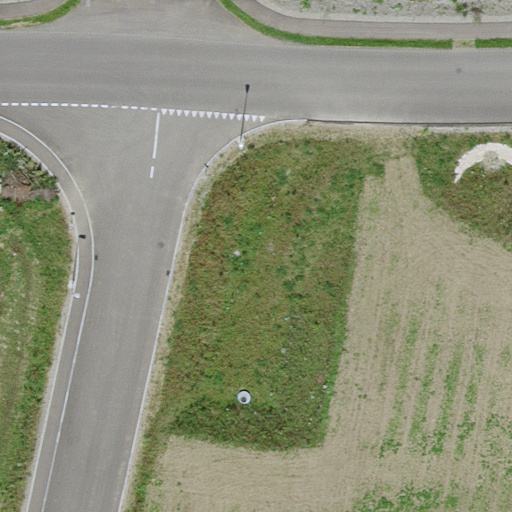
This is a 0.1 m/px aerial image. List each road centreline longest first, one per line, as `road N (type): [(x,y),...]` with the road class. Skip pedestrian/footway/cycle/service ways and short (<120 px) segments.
road 1 (unclassified): [(80,511),(143,219),(160,70)]
road 2 (unclassified): [(511,82),(329,82),(160,70)]
road 3 (unclassified): [(160,70),(0,62)]
